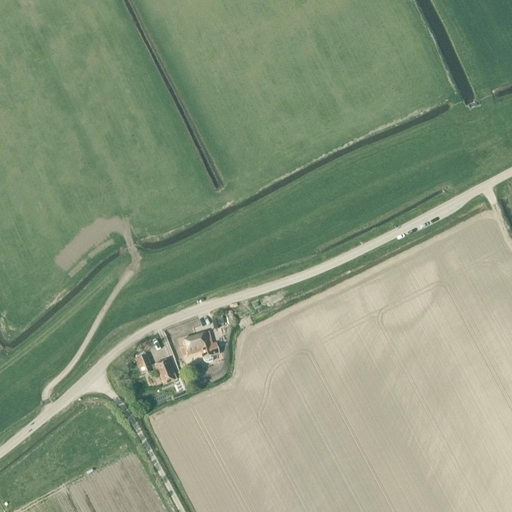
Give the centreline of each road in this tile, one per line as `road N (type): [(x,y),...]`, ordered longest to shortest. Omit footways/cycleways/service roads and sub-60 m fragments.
road 1 (unclassified): [(49,412),(151,329),(336,261),(511,171)]
road 2 (unclassified): [(49,412),(51,383),(133,270)]
